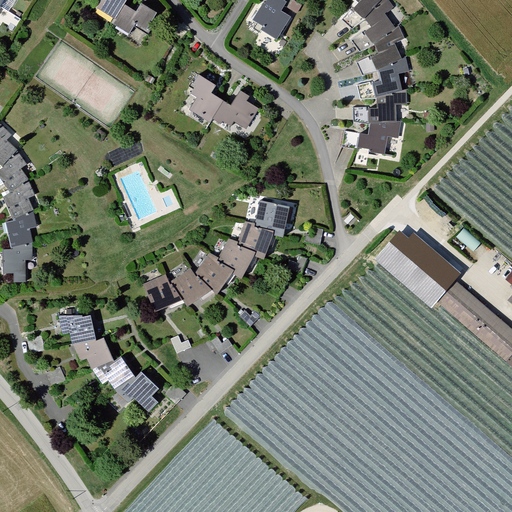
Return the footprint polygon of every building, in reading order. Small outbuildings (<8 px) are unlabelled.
[(101,0),(95,10),(114,21),(126,1),(124,0),(101,0)] [(282,0),(261,0),(248,20),(276,37),(289,16),(281,11),(286,3),(282,0)] [(353,0),(357,2),(352,8),(362,18),(380,0),(353,0)] [(380,0),(362,18),(368,27),(363,33),(373,43),(395,29),(390,21),(396,17),(385,0),(380,0)] [(125,6),(114,25),(127,33),(134,23),(146,30),(158,12),(140,1),(134,11),(125,6)] [(395,29),(373,43),(377,51),(370,55),(376,70),(401,60),(395,45),(404,41),(399,28),(395,29)] [(401,60),(376,70),(380,80),(371,81),(375,98),(376,98),(402,93),(399,75),(407,73),(404,59),(401,60)] [(214,85),(197,75),(192,83),(195,84),(189,94),(195,98),(189,109),(206,120),(219,99),(209,93),(214,85)] [(248,96),(239,90),(230,104),(222,99),(211,116),(229,127),(232,122),(245,130),(258,109),(244,101),(248,96)] [(406,107),(404,92),(402,93),(376,98),(377,108),(369,108),(368,123),(395,123),(396,106),(406,107)] [(396,138),(398,123),(395,123),(368,123),(368,133),(358,133),(356,146),(385,152),(387,138),(396,138)] [(0,124),(0,164),(1,166),(18,152),(7,140),(11,135),(0,124)] [(1,166),(0,166),(0,179),(8,192),(28,181),(20,169),(26,165),(18,152),(1,166)] [(8,192),(1,196),(12,219),(32,211),(27,199),(35,196),(28,181),(8,192)] [(281,235),(288,208),(250,201),(245,226),(281,235)] [(12,219),(4,222),(10,247),(32,244),(30,229),(36,227),(32,211),(12,219)] [(236,243),(263,256),(271,234),(245,226),(243,225),(236,243)] [(318,227),(313,239),(320,242),(325,229),(318,227)] [(218,259),(241,274),(253,253),(228,241),(218,259)] [(10,247),(1,248),(2,274),(12,273),(12,282),(26,282),(26,261),(32,261),(32,244),(10,247)] [(195,274),(215,293),(232,271),(208,255),(195,274)] [(299,260),(290,259),(289,268),(304,270),(306,256),(299,255),(299,260)] [(170,283),(186,306),(210,290),(188,270),(170,283)] [(429,291),(438,297),(451,279),(442,273),(429,291)] [(164,276),(141,286),(153,311),(181,301),(164,276)] [(511,330),(453,280),(436,300),(507,361),(511,355),(511,330)] [(236,317),(247,328),(257,318),(246,307),(236,317)] [(89,316),(55,317),(61,335),(67,334),(71,346),(95,340),(89,316)] [(43,334),(25,338),(29,353),(47,348),(43,334)] [(184,336),(170,341),(174,353),(189,348),(184,336)] [(224,337),(212,344),(219,356),(231,349),(224,337)] [(95,340),(71,346),(78,364),(86,362),(92,371),(113,361),(104,338),(95,340)] [(113,361),(92,371),(100,385),(106,382),(114,392),(134,377),(118,358),(113,361)] [(61,368),(46,373),(51,388),(66,382),(61,368)] [(134,377),(114,392),(126,404),(131,400),(147,412),(157,403),(151,396),(157,389),(140,372),(134,377)] [(174,385),(165,395),(176,405),(185,395),(174,385)] [(77,394),(66,403),(74,413),(85,405),(77,394)]
